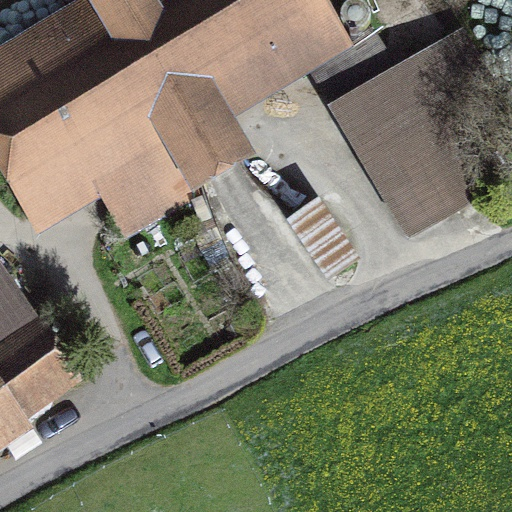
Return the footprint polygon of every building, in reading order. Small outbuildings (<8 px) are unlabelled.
[(323,35),(301,0),(81,0),(52,17),(64,44),(0,83),(0,133),(43,204),(166,128),(193,172),(174,184),(180,193),(170,199),(176,209),(198,196),(194,184),(238,158),(207,106),(323,35)] [(334,117),(404,239),(495,186),(426,65),(334,117)] [(349,263),(314,211),(292,226),(327,277),(349,263)] [(0,283),(0,344),(1,344),(11,358),(39,338),(0,283)] [(0,434),(24,417),(19,409),(66,376),(39,338),(11,358),(1,344),(0,344),(0,434)]
